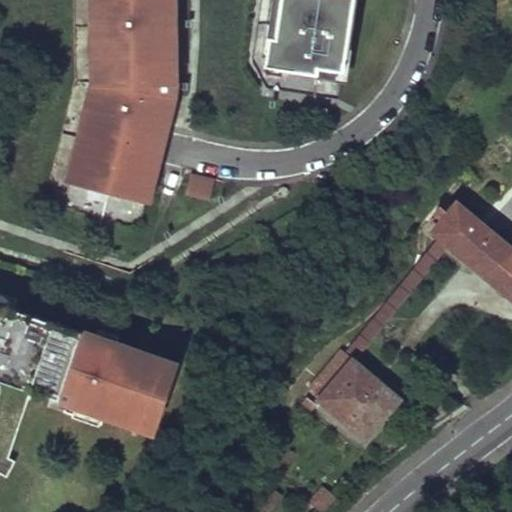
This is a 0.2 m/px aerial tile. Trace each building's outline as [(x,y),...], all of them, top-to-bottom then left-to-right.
[(77,180),(141,196),(144,182),(151,184),(160,145),(168,114),(168,97),(170,96),(172,95),(174,93),(175,90),(173,52),(167,52),(165,0),(93,0),(95,27),(100,26),(101,53),(95,53),(95,83),(102,83),(95,111),(88,109),(75,165),(81,166),(77,180)] [(265,66),(317,74),(318,68),(344,72),(354,0),(274,0),(273,10),(280,11),(276,38),(269,37),(265,66)] [(214,181),(190,176),(186,195),(210,200),(214,181)] [(511,246),(456,198),(452,203),(444,196),(432,210),(434,211),(430,216),(436,222),(432,227),(438,233),(445,239),(511,294),(511,246)] [(344,351),(351,357),(445,239),(438,233),(344,351)] [(0,511),(0,472),(7,477),(15,461),(8,459),(31,389),(57,398),(58,402),(59,404),(62,407),(65,407),(64,412),(101,425),(103,420),(153,437),(178,364),(116,343),(119,336),(99,329),(96,336),(14,309),(17,299),(0,293),(0,511)] [(312,392),(313,394),(366,436),(399,395),(351,357),(341,349),(319,377),(322,379),(320,381),(315,378),(307,388),(312,392)] [(300,406),(308,412),(314,404),(306,398),(300,406)] [(284,469),(291,450),(278,445),(271,464),(284,469)] [(312,500),(322,509),(335,492),(324,485),(312,500)]
